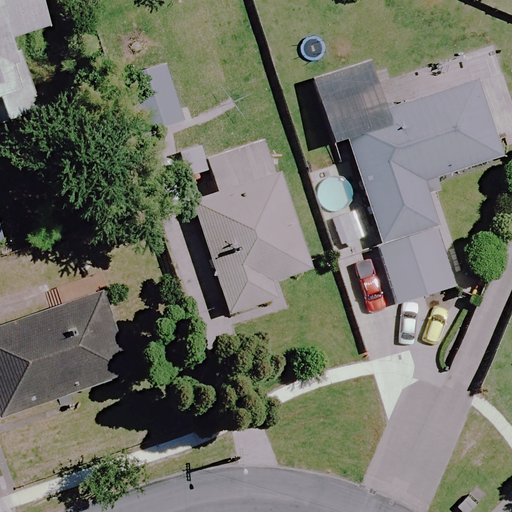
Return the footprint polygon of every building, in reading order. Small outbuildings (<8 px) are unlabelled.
[(45,29),(35,0),(0,0),(0,126),(2,126),(34,115),(9,42),(45,29)] [(176,127),(163,68),(118,77),(131,137),(176,127)] [(344,142),(394,308),(451,290),(420,186),(507,160),(479,69),(379,99),(370,69),(311,86),(327,140),(342,135),(344,142)] [(304,274),(264,144),(211,161),(206,144),(173,154),(224,318),(273,302),(268,285),(304,274)] [(0,422),(127,379),(99,296),(0,329),(0,422)]
